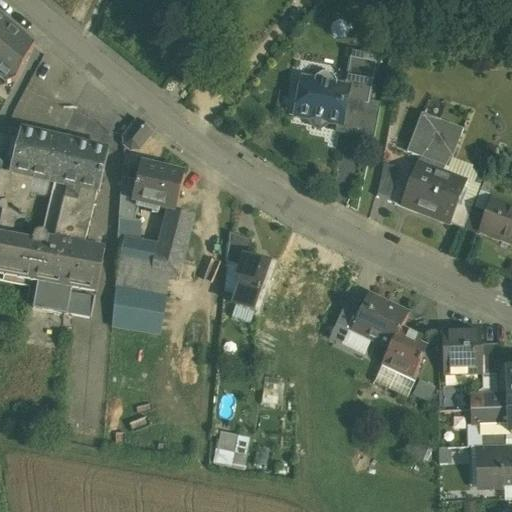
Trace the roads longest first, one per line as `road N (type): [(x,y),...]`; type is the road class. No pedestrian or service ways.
road 1 (residential): [(25,0),(191,136),(258,180),(511,307)]
road 2 (track): [(308,511),(271,492),(0,438)]
